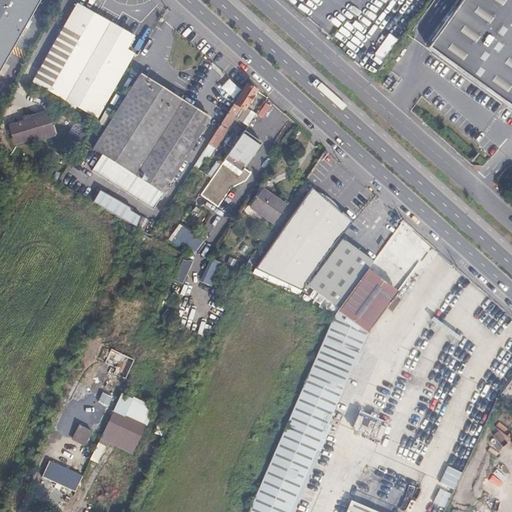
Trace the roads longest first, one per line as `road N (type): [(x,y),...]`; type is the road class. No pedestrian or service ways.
road 1 (secondary): [(187,0),(511,290)]
road 2 (secondary): [(511,265),(216,0)]
road 3 (unclassified): [(511,221),(263,0)]
road 4 (unknown): [(449,234),(363,385),(342,450)]
road 5 (unknown): [(290,92),(255,176),(204,232)]
